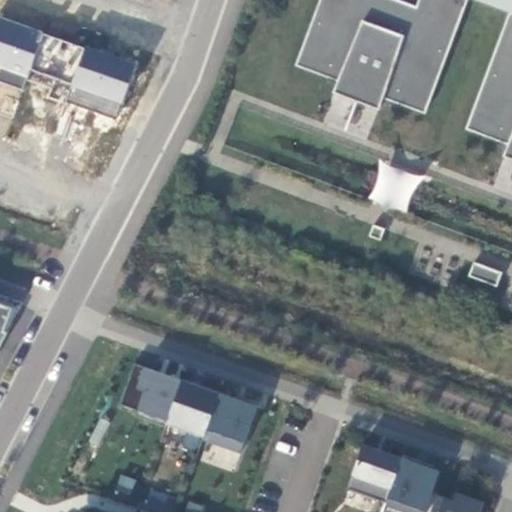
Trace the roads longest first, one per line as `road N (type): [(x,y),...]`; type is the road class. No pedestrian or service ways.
road 1 (residential): [(65,312),(328,404)]
road 2 (residential): [(328,404),(511,473)]
road 3 (residential): [(184,58),(115,210)]
road 4 (residential): [(184,58),(38,5)]
road 5 (residential): [(65,312),(0,439)]
road 6 (residential): [(115,210),(0,168)]
